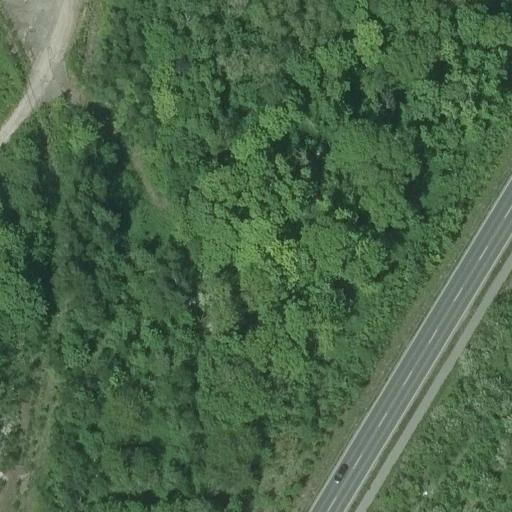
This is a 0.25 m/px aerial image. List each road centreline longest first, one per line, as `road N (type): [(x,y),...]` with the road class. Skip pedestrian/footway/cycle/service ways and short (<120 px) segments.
road 1 (primary): [(511,220),(333,511)]
road 2 (track): [(443,226),(511,25)]
road 3 (track): [(424,511),(511,392)]
